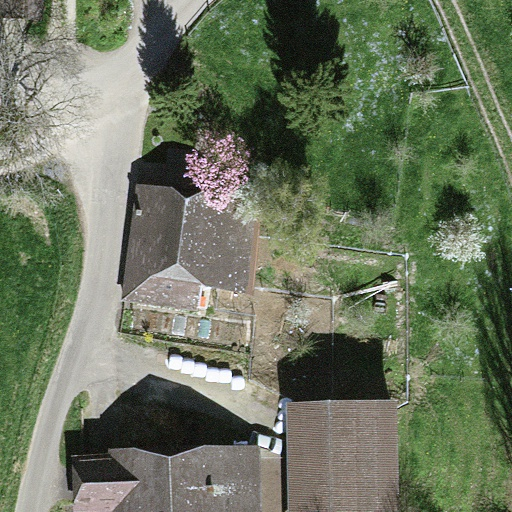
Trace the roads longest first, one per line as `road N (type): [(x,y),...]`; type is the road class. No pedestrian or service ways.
road 1 (unclassified): [(190,0),(119,100),(97,292),(34,511)]
road 2 (track): [(0,162),(48,147),(119,100),(0,93)]
road 3 (track): [(439,0),(511,155)]
